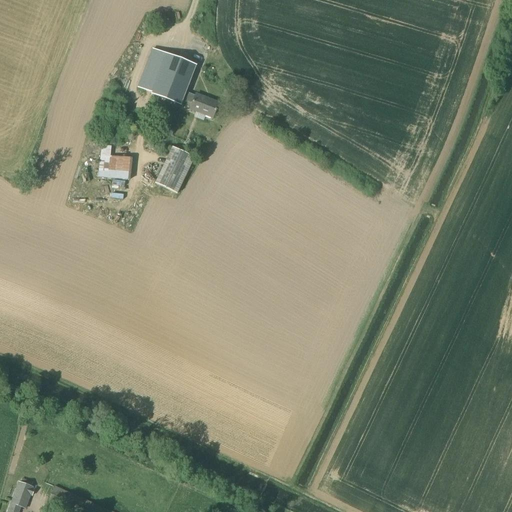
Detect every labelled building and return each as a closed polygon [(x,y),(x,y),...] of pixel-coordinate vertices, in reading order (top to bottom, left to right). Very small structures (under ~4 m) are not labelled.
[(137,89),(180,105),(182,101),(185,93),(195,67),(152,50),(137,89)] [(195,97),(185,93),(182,101),(192,104),(190,110),(212,119),(218,104),(195,95),(195,97)] [(159,132),(171,136),(173,129),(162,125),(159,132)] [(111,147),(101,146),(97,178),(130,182),(132,159),(110,157),(111,147)] [(194,159),(172,148),(154,184),(177,195),(194,159)] [(31,490),(33,485),(18,480),(10,503),(20,506),(25,508),(29,497),(31,497),(33,491),(31,490)] [(111,511),(54,486),(47,503),(67,511),(111,511)] [(18,511),(20,506),(10,503),(7,511),(11,511),(18,511)]
